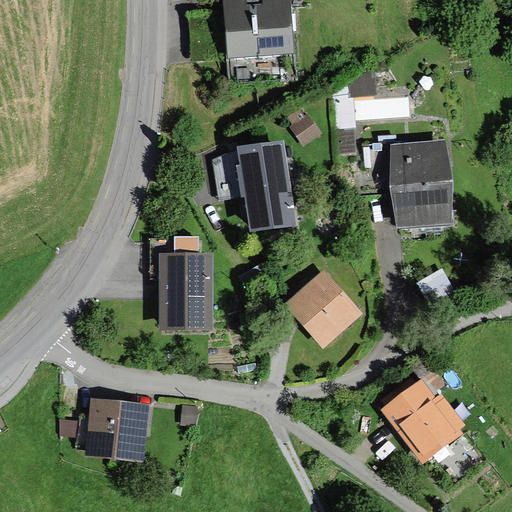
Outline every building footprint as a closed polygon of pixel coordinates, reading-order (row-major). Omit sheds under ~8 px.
[(295,52),(290,0),(224,0),(225,11),(189,14),(193,61),(227,58),(230,85),(295,79),(293,52),(295,52)] [(378,95),(375,66),(350,83),(351,97),(378,95)] [(323,132),(308,113),(290,126),(305,146),(323,132)] [(463,183),(453,140),(397,145),(398,188),(405,231),(461,226),(463,183)] [(296,223),(284,144),(240,150),(252,230),(296,223)] [(214,254),(200,254),(200,237),(151,238),(151,278),(161,278),(161,332),(215,331),(214,254)] [(459,297),(442,267),(416,282),(434,312),(459,297)] [(364,314),(324,270),(284,306),(325,350),(364,314)] [(434,394),(447,383),(424,356),(411,366),(422,380),(382,411),(425,464),(466,432),(434,394)] [(151,462),(157,404),(99,398),(93,455),(151,462)] [(195,425),(197,406),(183,405),(181,424),(195,425)]
